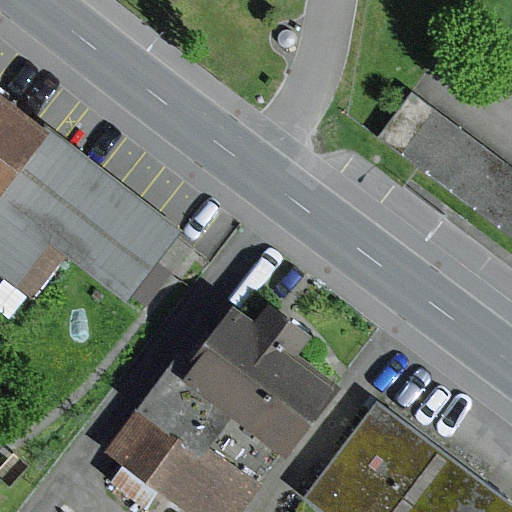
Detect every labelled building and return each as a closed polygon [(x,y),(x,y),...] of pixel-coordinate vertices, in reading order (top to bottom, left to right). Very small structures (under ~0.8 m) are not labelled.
[(0,90),(0,184),(46,129),(0,90)] [(511,170),(413,95),(379,139),(511,239),(511,170)] [(0,272),(23,290),(52,246),(132,301),(181,235),(46,129),(0,184),(0,272)] [(230,362),(205,354),(126,461),(195,511),(239,511),(324,396),(290,371),(312,341),(268,310),(230,362)] [(511,511),(511,509),(379,406),(306,499),(323,511),(511,511)]
